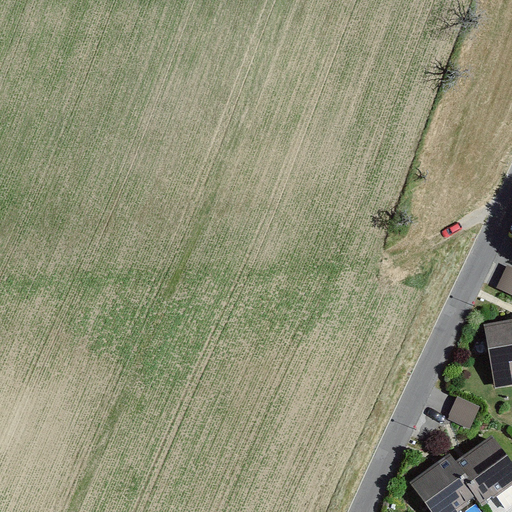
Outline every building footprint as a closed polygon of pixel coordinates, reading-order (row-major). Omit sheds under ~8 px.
[(511,268),(507,266),(496,289),(511,296),(511,268)] [(511,320),(483,326),(493,389),(511,385),(511,320)] [(482,410),(461,402),(453,421),(475,429),(482,410)] [(511,466),(492,440),(460,464),(486,500),(490,505),(501,496),(509,507),(511,504),(511,466)] [(453,455),(412,486),(432,511),(470,511),(486,500),(460,464),(453,455)]
